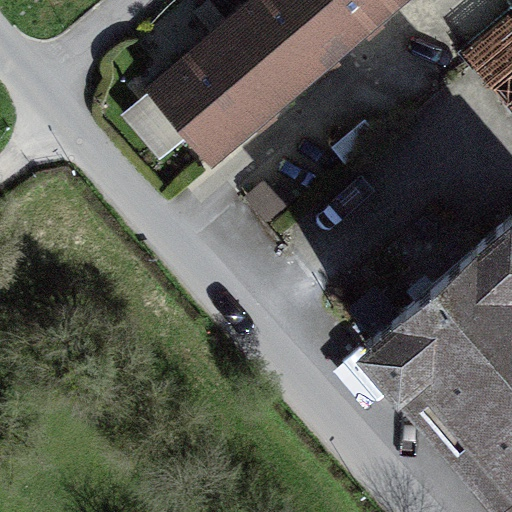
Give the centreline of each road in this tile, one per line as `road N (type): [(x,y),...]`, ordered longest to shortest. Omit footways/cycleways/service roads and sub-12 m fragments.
road 1 (residential): [(412,511),(36,86)]
road 2 (residential): [(36,86),(136,0)]
